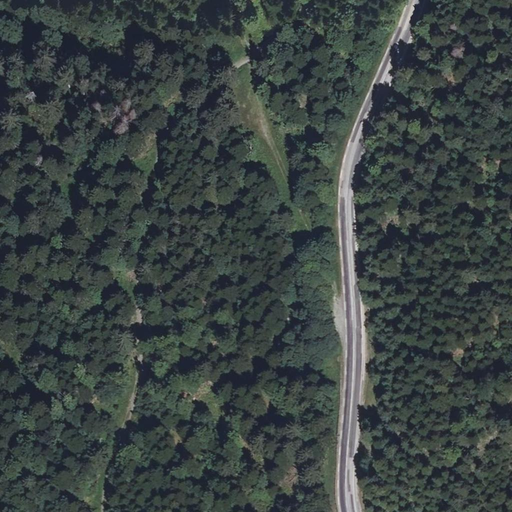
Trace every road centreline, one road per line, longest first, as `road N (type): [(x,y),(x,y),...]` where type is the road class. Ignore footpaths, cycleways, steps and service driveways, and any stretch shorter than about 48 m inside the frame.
road 1 (track): [(295,0),(277,27),(172,123),(155,160),(136,267),(136,385),(102,511)]
road 2 (secondary): [(349,511),(350,166),(414,0)]
road 3 (track): [(237,0),(245,56),(289,189),(335,306),(353,321)]
